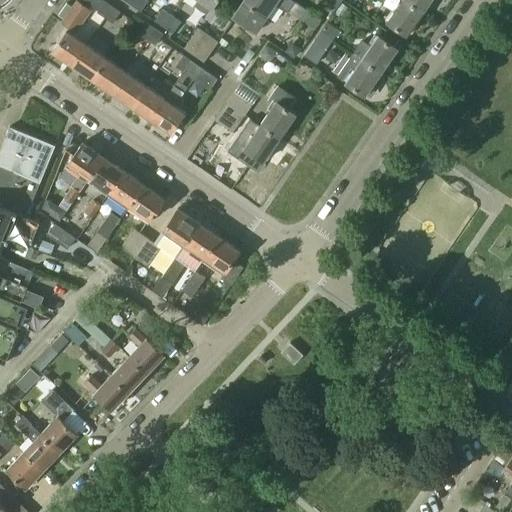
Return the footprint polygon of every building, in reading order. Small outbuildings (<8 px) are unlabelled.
[(105,18),(113,7),(103,0),(83,0),(83,1),(98,11),(97,12),(105,18)] [(197,0),(194,5),(207,14),(212,8),(217,0),(197,0)] [(243,0),(243,1),(233,15),(241,21),(257,32),(276,5),(287,12),(288,11),(294,1),(292,0),(243,0)] [(324,0),(336,9),(342,0),(324,0)] [(423,11),(407,0),(403,0),(388,22),(407,35),(423,11)] [(407,0),(423,11),(430,0),(407,0)] [(67,3),(58,15),(64,19),(62,22),(69,27),(77,32),(91,11),(78,2),(74,8),(67,3)] [(113,7),(105,18),(113,24),(121,12),(113,7)] [(163,9),(155,21),(164,27),(172,15),(163,9)] [(303,21),(315,29),(321,20),(309,12),(303,21)] [(172,15),(164,27),(172,33),(173,33),(181,21),(172,15)] [(321,31),(333,39),(339,30),(327,22),(321,31)] [(147,40),(156,28),(148,23),(140,35),(147,40)] [(66,30),(52,51),(73,65),(87,44),(74,35),(77,32),(69,27),(67,30),(66,30)] [(156,28),(147,40),(156,46),(164,34),(156,28)] [(192,39),(212,52),(219,42),(199,28),(192,39)] [(305,55),(317,64),(333,39),(321,31),(305,55)] [(379,35),(371,47),(363,41),(354,53),(381,72),(398,48),(379,35)] [(184,49),(204,63),(212,52),(192,39),(184,49)] [(87,44),(73,65),(92,79),(107,57),(87,44)] [(266,45),(260,53),(262,58),(266,61),(273,59),(275,55),(275,50),(268,45),(266,45)] [(291,46),(287,51),(295,57),(300,49),(295,46),(291,46)] [(346,83),(365,96),(381,72),(354,53),(339,77),(347,82),(346,83)] [(191,60),(183,55),(175,66),(183,72),(191,60)] [(107,57),(92,79),(112,92),(126,71),(107,57)] [(174,86),(166,98),(151,120),(171,133),(186,112),(176,105),(184,93),(179,89),(187,76),(209,90),(217,79),(192,61),(174,86)] [(126,71),(112,92),(131,106),(146,84),(126,71)] [(151,120),(166,98),(146,84),(131,106),(151,120)] [(260,125),(279,138),(297,114),(289,108),(295,99),(278,87),(270,99),(276,103),(260,125)] [(227,103),(245,115),(251,106),(234,93),(227,103)] [(245,115),(227,103),(215,120),(233,133),(245,115)] [(250,118),(228,151),(257,171),(279,138),(260,125),(250,118)] [(0,164),(20,172),(41,181),(56,145),(18,129),(10,126),(2,145),(3,146),(0,151),(0,164)] [(210,130),(204,139),(212,145),(219,135),(210,130)] [(72,204),(88,181),(105,157),(83,142),(67,167),(78,175),(71,185),(73,186),(64,199),(72,204)] [(108,195),(125,171),(105,157),(88,181),(108,195)] [(0,205),(27,217),(41,181),(20,172),(0,164),(0,205)] [(128,209),(145,185),(125,171),(108,195),(128,209)] [(145,185),(128,209),(149,224),(166,199),(145,185)] [(43,209),(51,214),(56,205),(48,200),(43,209)] [(85,213),(92,218),(101,205),(93,200),(85,213)] [(40,222),(27,217),(0,205),(0,234),(8,237),(15,240),(30,246),(40,222)] [(161,232),(154,243),(162,248),(175,258),(176,257),(183,247),(200,223),(178,208),(161,232)] [(111,213),(98,232),(108,239),(121,220),(111,213)] [(203,261),(220,237),(200,223),(183,247),(203,261)] [(67,249),(75,238),(55,224),(47,234),(67,249)] [(135,257),(148,238),(134,228),(121,247),(135,257)] [(244,265),(234,259),(240,251),(220,237),(203,261),(223,275),(221,278),(231,285),(244,265)] [(148,238),(135,257),(149,267),(162,248),(154,243),(148,238)] [(15,240),(11,251),(25,256),(30,246),(15,240)] [(39,250),(50,255),(54,245),(43,240),(39,250)] [(30,247),(26,255),(36,259),(39,251),(30,247)] [(0,281),(1,278),(3,274),(9,261),(0,257),(0,281)] [(175,258),(162,276),(172,283),(186,264),(176,257),(175,258)] [(9,261),(3,274),(28,285),(34,271),(9,261)] [(205,278),(195,271),(182,290),(192,297),(205,278)] [(1,278),(0,281),(0,292),(22,301),(26,289),(1,278)] [(26,289),(22,301),(37,307),(42,295),(26,289)] [(0,297),(0,317),(21,326),(29,308),(0,297)] [(186,312),(204,324),(211,313),(193,301),(186,312)] [(153,331),(142,321),(129,335),(139,345),(129,356),(146,372),(164,353),(147,337),(153,331)] [(0,361),(5,364),(18,330),(0,322),(0,361)] [(62,332),(50,345),(58,352),(70,340),(62,332)] [(104,347),(102,349),(110,357),(120,347),(121,346),(112,337),(111,339),(104,347)] [(303,355),(290,342),(281,352),(294,364),(303,355)] [(353,360),(362,366),(369,355),(360,349),(353,360)] [(146,372),(129,356),(112,374),(129,390),(146,372)] [(129,390),(112,374),(102,384),(92,375),(84,382),(94,392),(111,409),(129,390)] [(23,375),(16,383),(26,392),(29,388),(30,381),(23,375)] [(271,387),(259,376),(247,390),(258,401),(271,387)] [(16,383),(5,394),(14,404),(25,392),(16,383)] [(53,388),(41,400),(57,415),(41,432),(61,451),(78,432),(66,421),(76,410),(53,388)] [(16,422),(34,439),(24,450),(44,469),(61,451),(41,432),(23,414),(16,422)] [(511,441),(509,439),(495,460),(504,466),(504,467),(511,473),(511,482),(510,486),(505,494),(511,498),(511,441)] [(44,469),(24,450),(6,469),(25,488),(44,469)] [(0,481),(0,499),(3,503),(4,503),(13,494),(0,481)] [(0,511),(12,511),(4,503),(3,503),(0,499),(0,511)]
